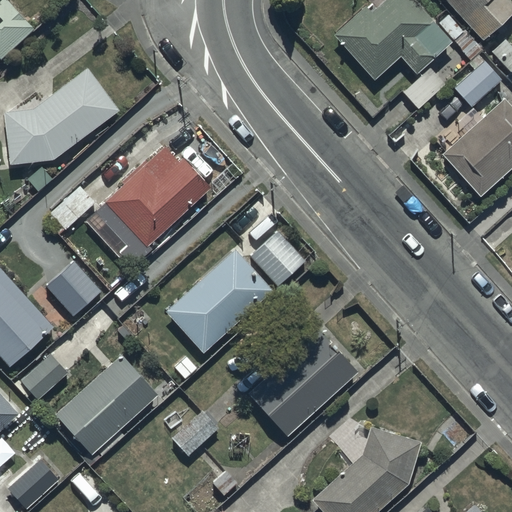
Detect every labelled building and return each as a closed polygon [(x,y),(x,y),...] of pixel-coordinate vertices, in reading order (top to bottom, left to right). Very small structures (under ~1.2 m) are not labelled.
[(0,62),(1,63),(35,32),(5,0),(2,0),(0,2),(0,62)] [(367,8),(333,37),(373,82),(400,59),(415,75),(451,43),(412,0),(387,0),(372,14),(367,8)] [(443,0),(482,42),(511,15),(511,5),(507,0),(443,0)] [(511,73),(511,47),(505,40),(491,53),(511,74),(511,73)] [(402,92),(417,109),(465,65),(450,49),(402,92)] [(473,71),(454,88),(471,108),(502,81),(479,55),(468,65),(473,71)] [(87,69),(33,112),(3,113),(9,166),(54,161),(119,112),(87,69)] [(511,168),(511,108),(505,100),(442,157),(479,198),(511,168)] [(125,187),(98,212),(137,253),(130,259),(139,268),(156,253),(149,246),(210,189),(182,160),(179,163),(165,148),(149,163),(146,161),(122,183),(125,187)] [(279,233),(251,257),(277,287),(305,263),(279,233)] [(236,251),(165,313),(203,356),(274,294),(236,251)] [(75,263),(46,287),(72,318),(101,293),(75,263)] [(0,269),(0,359),(9,370),(54,330),(0,269)] [(357,373),(318,332),(249,397),(287,438),(357,373)] [(67,374),(50,355),(20,382),(36,401),(67,374)] [(122,357),(55,415),(91,456),(158,397),(122,357)] [(0,432),(18,416),(0,396),(0,432)] [(218,430),(201,411),(170,439),(187,458),(218,430)] [(362,456),(312,501),(322,511),(377,511),(408,486),(421,443),(370,428),(362,456)] [(29,511),(61,484),(40,460),(6,489),(25,511),(29,511)]
